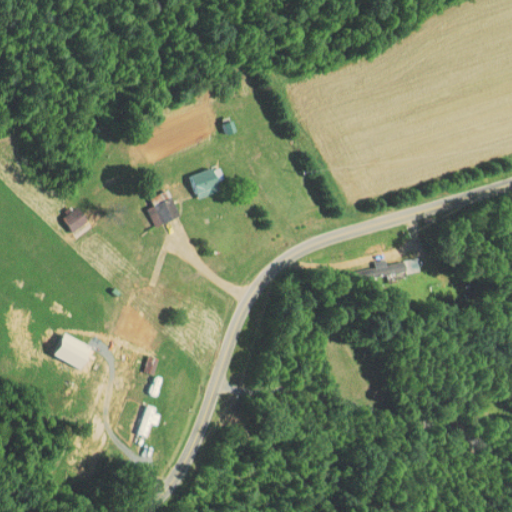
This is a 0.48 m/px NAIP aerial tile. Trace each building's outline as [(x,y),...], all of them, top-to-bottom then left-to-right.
[(186,192),(207,184),(198,161),(177,169),(186,192)] [(152,193),(150,188),(140,193),(143,198),(134,202),(144,221),(167,208),(158,190),(152,193)] [(50,210),(60,227),(77,216),(66,200),(50,210)] [(373,258),(372,253),(360,255),(362,261),(345,264),(347,274),(407,264),(405,252),(373,258)] [(144,368),(146,351),(134,350),(132,366),(144,368)] [(143,419),(148,405),(133,400),(124,427),(133,430),(138,417),(143,419)]
